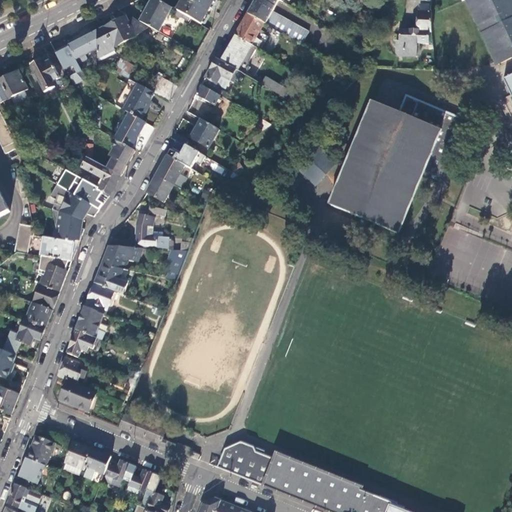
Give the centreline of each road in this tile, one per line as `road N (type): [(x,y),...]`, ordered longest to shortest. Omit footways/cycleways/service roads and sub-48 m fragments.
road 1 (residential): [(31,406),(105,229),(241,0)]
road 2 (residential): [(199,476),(31,406)]
